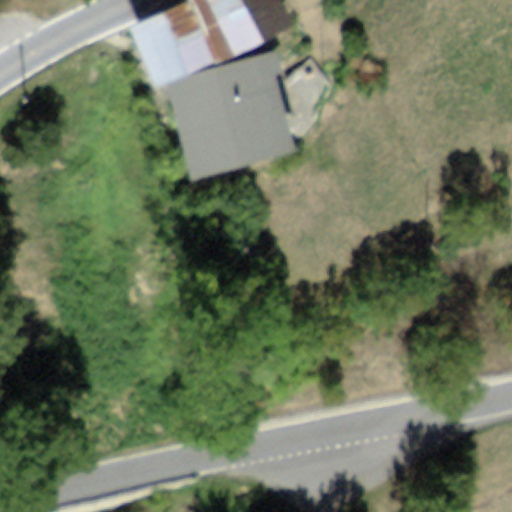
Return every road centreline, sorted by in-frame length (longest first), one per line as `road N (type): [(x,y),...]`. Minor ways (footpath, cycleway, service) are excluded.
road 1 (tertiary): [(511,396),(0,506)]
road 2 (tertiary): [(0,72),(135,0)]
